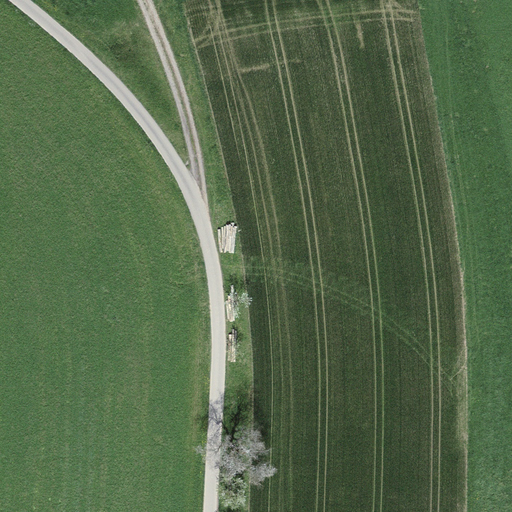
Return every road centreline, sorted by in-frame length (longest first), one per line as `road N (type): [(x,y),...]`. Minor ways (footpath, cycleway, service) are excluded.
road 1 (unclassified): [(211,511),(219,323),(201,217),(143,117),(19,0)]
road 2 (track): [(201,217),(190,125),(144,0)]
